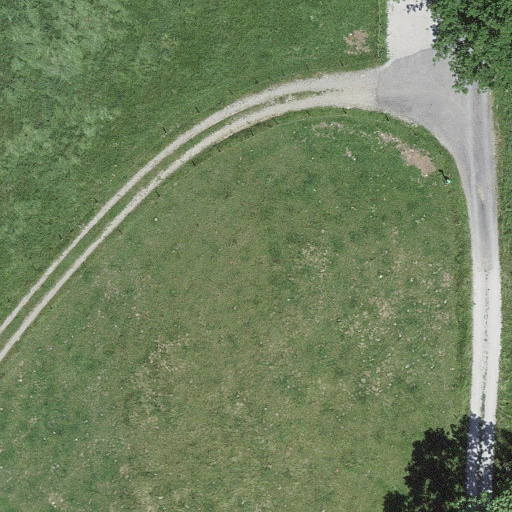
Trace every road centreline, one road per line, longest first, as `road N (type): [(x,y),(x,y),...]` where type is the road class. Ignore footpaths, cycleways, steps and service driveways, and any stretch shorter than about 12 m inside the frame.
road 1 (track): [(482,85),(328,91),(233,116),(122,201),(0,345)]
road 2 (track): [(485,511),(494,332),(482,85),(492,0)]
